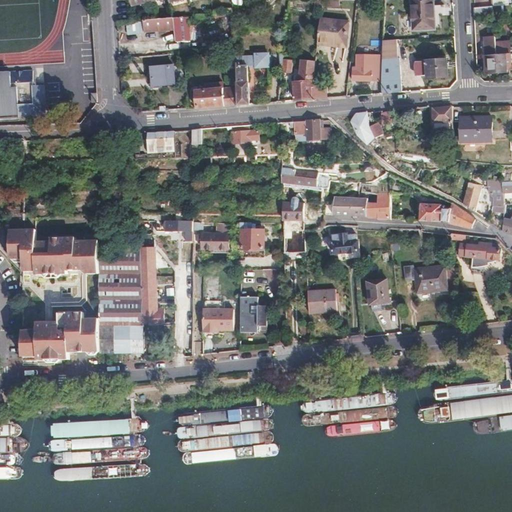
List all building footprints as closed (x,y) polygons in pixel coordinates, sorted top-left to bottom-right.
[(433,29),(431,0),(411,0),(412,30),(433,29)] [(474,8),(474,15),(494,12),(493,6),(474,8)] [(173,19),(174,31),(184,30),(183,18),(173,19)] [(173,19),(145,22),(146,34),(174,31),(173,19)] [(319,20),(316,46),(327,46),(328,44),(344,45),(346,23),(319,20)] [(489,74),(498,73),(497,50),(496,38),(486,38),(489,74)] [(380,81),(379,93),(392,92),(399,91),(399,57),(397,57),(396,40),(383,40),(382,54),(382,56),(380,76),(380,81)] [(496,43),(497,50),(498,73),(508,73),(508,69),(508,66),(511,66),(510,42),(496,43)] [(335,48),(334,63),(345,63),(346,48),(335,48)] [(382,56),(382,54),(356,52),(355,65),(351,65),(350,76),(355,76),(355,79),(380,81),(380,76),(382,56)] [(234,89),(235,106),(247,105),(247,82),(246,67),(254,67),(254,68),(267,68),(266,55),(253,55),(253,56),(233,57),(234,89)] [(280,68),(280,69),(280,72),(289,73),(290,62),(281,60),(280,68)] [(292,82),(290,101),(291,100),(310,99),(310,97),(311,86),(313,85),(315,62),(300,60),(298,82),(292,82)] [(448,76),(447,60),(416,62),(414,66),(414,71),(417,71),(420,76),(427,75),(427,77),(448,76)] [(175,86),(173,67),(150,69),(152,87),(175,86)] [(32,83),(31,71),(9,72),(0,72),(0,117),(17,117),(44,116),(45,115),(44,86),(31,86),(30,83),(32,83)] [(311,86),(310,97),(325,96),(324,84),(313,85),(311,86)] [(194,91),(195,109),(223,107),(222,89),(194,91)] [(222,89),(223,107),(230,106),(235,106),(234,89),(222,89)] [(454,107),(434,108),(436,131),(447,130),(455,130),(454,107)] [(365,142),(370,146),(376,140),(370,128),(369,113),(357,114),(354,117),(351,123),(357,135),(365,142)] [(492,117),(461,118),(462,142),(493,141),(492,117)] [(323,126),(322,121),(294,123),(295,135),(307,134),(307,141),(329,140),(328,129),(319,129),(319,126),(323,126)] [(233,127),(227,128),(228,132),(234,132),(234,145),(254,144),(254,141),(262,141),(261,133),(253,133),(253,126),(233,127)] [(202,130),(192,130),(193,151),(199,151),(199,145),(203,145),(202,130)] [(455,130),(447,130),(448,145),(455,144),(455,130)] [(174,131),(147,132),(148,154),(175,152),(174,131)] [(132,163),(132,152),(119,152),(120,163),(132,163)] [(318,173),(282,167),(282,182),(317,187),(318,173)] [(494,206),(488,221),(503,231),(504,231),(505,219),(505,204),(505,200),(504,195),(504,180),(490,180),(489,193),(494,198),(494,206)] [(327,189),(325,214),(366,216),(366,205),(366,201),(356,201),(355,183),(330,182),(329,189),(327,189)] [(470,182),(464,204),(475,211),(483,187),(470,182)] [(312,190),(311,200),(322,201),(322,191),(312,190)] [(366,205),(366,216),(369,217),(378,217),(378,219),(391,220),(390,194),(377,195),(378,205),(366,205)] [(292,204),(283,204),(284,220),(304,221),(304,204),(296,204),(296,202),(292,202),(292,204)] [(421,204),(420,221),(433,221),(450,222),(471,227),(475,219),(451,203),(451,208),(443,208),(443,206),(421,204)] [(194,241),(194,222),(143,221),(143,227),(158,227),(157,232),(187,232),(187,239),(190,242),(182,242),(182,251),(185,252),(184,333),(185,334),(185,349),(186,354),(194,354),(195,311),(195,242),(194,241)] [(5,256),(8,259),(19,259),(24,259),(24,227),(4,227),(5,256)] [(35,227),(24,227),(24,259),(24,270),(31,270),(32,274),(64,273),(64,269),(74,270),(74,267),(79,267),(79,270),(82,273),(100,273),(100,251),(100,238),(74,238),(74,235),(54,235),(51,239),(36,239),(35,227)] [(242,229),(242,248),(265,248),(265,229),(242,229)] [(203,233),(203,248),(229,248),(229,233),(203,233)] [(304,233),(284,234),(284,236),(285,252),(305,252),(304,233)] [(356,241),(355,235),(348,236),(348,233),(333,235),(334,243),(332,243),(333,254),(350,252),(351,253),(359,252),(358,241),(356,241)] [(491,248),(491,243),(485,243),(467,243),(467,244),(461,244),(460,255),(467,256),(474,256),(473,272),(484,273),(484,263),(490,262),(495,260),(495,257),(500,258),(501,248),(491,248)] [(155,248),(140,248),(140,249),(140,254),(143,319),(143,322),(165,321),(164,313),(158,313),(155,248)] [(140,249),(100,251),(100,273),(100,281),(101,317),(102,351),(102,353),(115,353),(115,328),(144,327),(143,322),(143,319),(140,254),(140,249)] [(314,256),(305,257),(306,270),(306,274),(316,273),(315,257),(314,256)] [(448,289),(445,263),(414,268),(413,264),(404,265),(405,279),(415,278),(416,292),(448,289)] [(388,300),(385,278),(368,279),(370,302),(388,300)] [(307,294),(308,316),(335,314),(334,293),(307,294)] [(241,296),(240,332),(267,332),(266,305),(258,305),(258,296),(241,296)] [(204,310),(204,334),(218,333),(218,330),(221,330),(233,330),(233,310),(204,310)] [(24,330),(24,359),(50,359),(50,355),(56,355),(56,356),(62,356),(62,359),(71,359),(71,351),(102,351),(101,317),(85,318),(85,313),(61,313),(61,323),(55,324),(55,326),(47,326),(47,322),(38,322),(38,330),(24,330)] [(115,353),(145,353),(144,327),(115,328),(115,353)]
